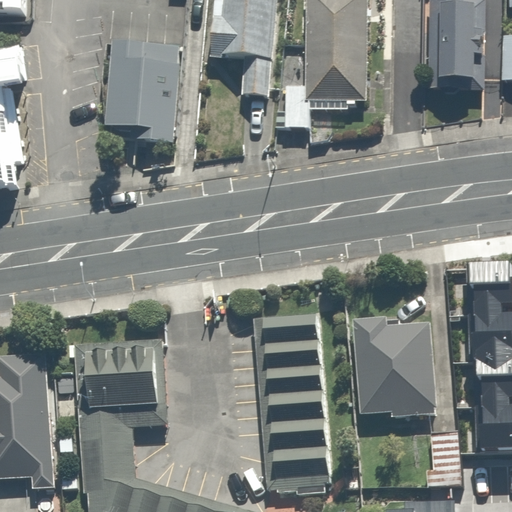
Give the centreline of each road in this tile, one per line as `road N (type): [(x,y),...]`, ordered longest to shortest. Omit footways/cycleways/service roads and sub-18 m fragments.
road 1 (secondary): [(0,262),(410,199)]
road 2 (residential): [(408,0),(410,199)]
